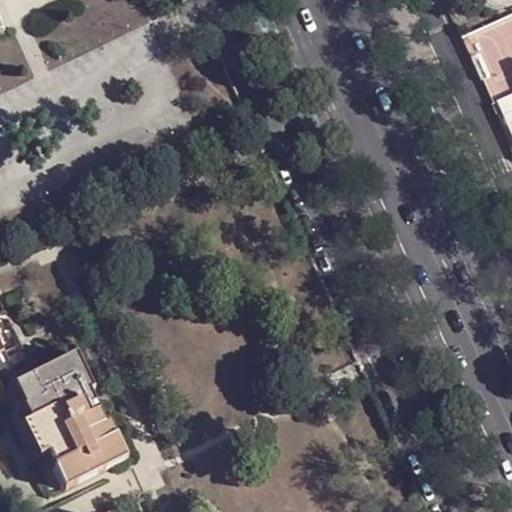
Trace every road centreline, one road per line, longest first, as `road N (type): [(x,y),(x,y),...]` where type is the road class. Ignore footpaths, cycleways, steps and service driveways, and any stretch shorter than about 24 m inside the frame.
road 1 (unclassified): [(232,31),(449,511)]
road 2 (primary): [(511,430),(339,48)]
road 3 (unclassified): [(511,199),(424,0)]
road 4 (unknown): [(132,49),(144,63),(140,82),(0,160)]
road 5 (unknown): [(132,49),(0,118)]
